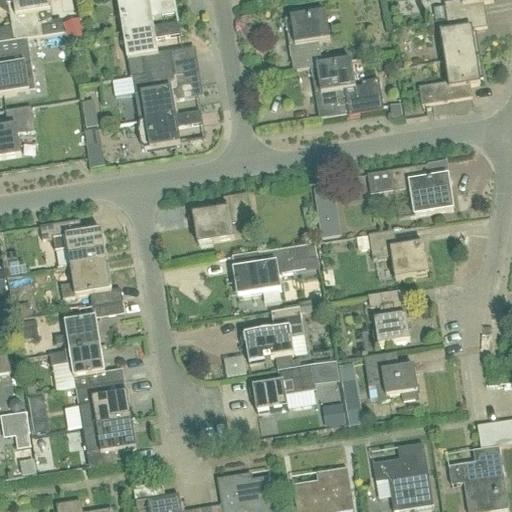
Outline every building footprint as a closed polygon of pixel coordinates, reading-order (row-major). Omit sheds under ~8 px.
[(52,25),(48,0),(0,0),(0,10),(2,12),(9,11),(14,46),(28,44),(43,41),(43,39),(65,36),(63,23),(52,25)] [(133,0),(135,7),(118,9),(123,37),(154,32),(154,31),(152,32),(149,16),(176,12),(173,0),(133,0)] [(447,25),(485,19),(483,8),(494,6),(492,0),(461,0),(462,4),(444,7),(447,25)] [(316,71),(322,70),(318,48),(330,46),(326,17),(292,23),(295,39),(287,40),(293,76),(316,72),(316,71)] [(273,19),(236,20),(237,47),(275,46),(273,19)] [(446,66),(476,61),(472,34),(487,32),(485,19),(447,25),(449,36),(441,37),(446,66)] [(180,39),(178,27),(154,31),(154,32),(123,37),(127,65),(128,65),(131,82),(133,81),(133,82),(147,79),(146,74),(172,69),(169,55),(156,58),(154,43),(180,39)] [(28,44),(14,46),(0,48),(0,101),(37,95),(28,44)] [(429,78),(440,77),(438,57),(427,58),(429,78)] [(476,61),(446,66),(449,88),(420,93),(423,111),(473,102),(471,90),(480,89),(476,61)] [(316,71),(316,72),(318,72),(320,87),(314,88),(320,124),(348,119),(349,122),(361,120),(360,117),(384,113),(379,85),(355,89),(351,65),(322,70),(316,71)] [(172,69),(146,74),(147,79),(148,85),(174,81),(172,69)] [(114,76),(116,93),(129,92),(127,75),(114,76)] [(196,89),(175,92),(174,81),(148,85),(147,79),(133,82),(136,99),(134,99),(138,126),(138,127),(176,121),(176,120),(174,120),(172,105),(198,101),(196,89)] [(0,164),(21,161),(17,139),(35,136),(31,113),(6,117),(9,133),(0,134),(0,164)] [(176,121),(138,127),(137,136),(138,146),(143,155),(179,149),(176,132),(202,127),(201,116),(176,120),(176,121)] [(130,119),(117,120),(118,143),(132,142),(130,119)] [(90,157),(105,154),(101,133),(86,136),(90,157)] [(449,183),(431,186),(429,171),(368,181),(370,193),(379,200),(411,194),(416,222),(454,216),(449,183)] [(199,250),(234,244),(232,229),(252,226),(248,200),(224,204),(226,216),(194,221),(199,250)] [(71,272),(106,266),(101,235),(83,238),(81,226),(41,232),(43,246),(54,244),(56,257),(69,255),(71,272)] [(320,229),(323,244),(339,241),(337,226),(320,229)] [(397,253),(394,237),(369,241),(371,254),(373,266),(392,263),(396,285),(429,279),(424,249),(397,253)] [(359,256),(371,254),(369,241),(357,244),(359,256)] [(279,281),(293,279),(292,268),(318,264),(316,251),(260,260),(261,272),(235,276),(239,302),(282,295),(279,281)] [(92,313),(123,308),(121,294),(111,295),(106,266),(71,272),(74,289),(61,291),(63,304),(90,300),(92,313)] [(403,321),(401,309),(408,308),(406,296),(369,302),(371,314),(385,312),(387,323),(375,325),(379,351),(411,345),(407,320),(403,321)] [(96,324),(125,320),(123,308),(92,313),(79,315),(81,326),(65,328),(68,344),(63,345),(65,357),(101,351),(96,324)] [(55,310),(28,314),(33,342),(48,340),(45,324),(57,322),(55,310)] [(250,370),(272,367),(272,365),(295,361),(292,344),(305,342),(301,314),(272,318),(275,336),(245,341),(250,370)] [(360,321),(350,324),(356,341),(366,338),(360,321)] [(76,394),(125,386),(123,375),(105,378),(101,351),(65,357),(51,359),(52,370),(67,367),(67,368),(71,368),(74,384),(89,381),(91,391),(76,394)] [(0,378),(15,376),(12,360),(0,361),(0,378)] [(418,404),(417,398),(419,398),(415,372),(388,376),(385,361),(365,364),(369,393),(384,391),(386,403),(401,400),(402,406),(418,404)] [(345,385),(356,383),(354,368),(343,370),(345,385)] [(316,395),(312,371),(278,377),(280,388),(253,393),(258,418),(288,413),(286,401),(316,395)] [(97,431),(132,426),(127,398),(126,398),(125,386),(76,394),(79,412),(93,409),(97,431)] [(41,400),(27,402),(29,416),(44,414),(41,400)] [(342,410),(328,412),(331,433),(346,430),(342,410)] [(115,456),(136,453),(132,426),(97,431),(99,449),(86,452),(89,472),(89,473),(117,468),(115,456)] [(504,451),(511,450),(511,440),(510,426),(500,427),(504,451)] [(29,427),(14,429),(16,439),(31,437),(29,427)] [(493,453),(500,452),(504,451),(500,427),(489,429),(493,453)] [(504,482),(500,452),(493,453),(489,429),(478,431),(482,455),(474,456),(476,469),(449,473),(452,491),(465,489),(468,506),(474,505),(474,511),(509,511),(506,496),(503,496),(501,483),(504,482)] [(424,494),(422,480),(429,479),(424,450),(398,454),(400,466),(374,470),(377,488),(389,486),(392,503),(398,502),(399,511),(426,511),(434,511),(431,493),(424,494)] [(354,511),(348,474),(318,479),(319,487),(294,491),(297,511),(354,511)] [(135,481),(135,493),(157,492),(156,480),(135,481)] [(213,511),(275,511),(271,482),(243,487),(242,481),(218,485),(222,510),(213,511)] [(181,511),(179,500),(148,505),(149,511),(181,511)]
